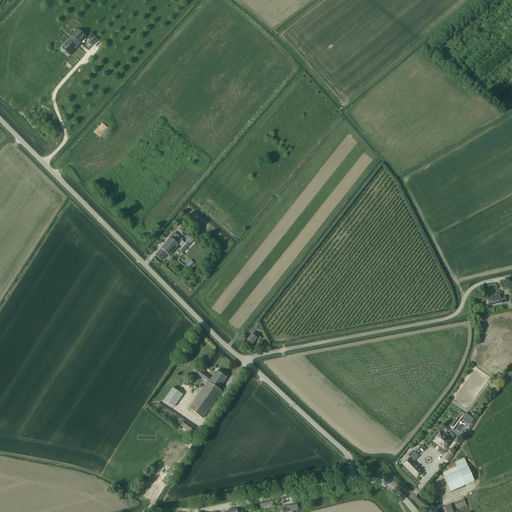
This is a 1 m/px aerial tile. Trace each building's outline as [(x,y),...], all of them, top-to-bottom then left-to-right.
[(61,48),(70,56),(86,38),(78,30),(61,48)] [(93,132),(100,138),(108,129),(102,123),(93,132)] [(181,242),(172,235),(160,249),(161,249),(155,256),(161,261),(167,255),(169,256),(181,242)] [(193,240),(190,237),(178,250),(182,253),(193,240)] [(506,301),(505,295),(500,297),(499,294),(487,298),(489,305),(501,302),(501,303),(506,301)] [(261,338),(253,332),(247,340),(252,344),(254,341),(255,342),(257,339),(259,341),(261,338)] [(187,366),(189,364),(180,358),(178,360),(187,366)] [(226,378),(216,371),(211,378),(195,367),(192,371),(207,381),(188,409),(202,418),(221,391),(218,389),(226,378)] [(174,407),(183,395),(173,388),(164,400),(174,407)] [(162,405),(158,403),(153,411),(192,437),(197,429),(184,421),(184,420),(162,405)] [(443,435),(442,436),(439,434),(434,441),(437,444),(436,444),(438,445),(438,444),(440,446),(439,446),(440,447),(441,446),(444,449),(449,441),(446,439),(447,438),(447,437),(447,436),(447,435),(446,434),(445,434),(444,434),(443,434),(443,435)] [(418,457),(414,453),(408,458),(409,459),(412,462),(418,457)] [(448,462),(452,456),(449,453),(444,459),(448,462)] [(409,459),(403,465),(416,477),(421,472),(412,462),(409,459)] [(458,471),(456,467),(458,466),(456,462),(446,466),(448,471),(443,473),(445,477),(444,477),(451,491),(474,481),(467,467),(458,471)] [(454,503),(457,509),(466,505),(464,499),(454,503)] [(291,510),(298,509),(297,503),(290,505),(281,507),(281,511),(290,511),(291,511),(291,510)]
